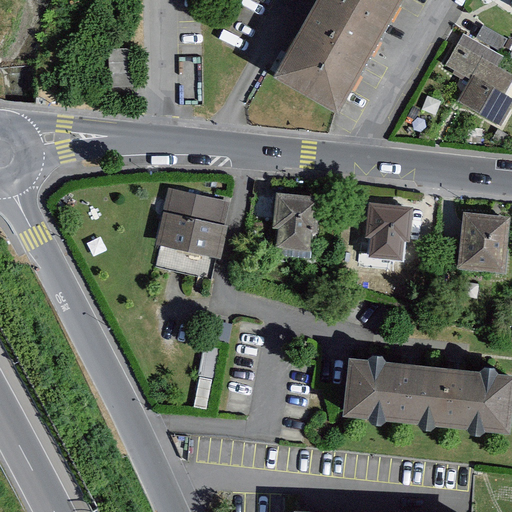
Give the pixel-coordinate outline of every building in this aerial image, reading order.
[(399,0),(323,0),(277,80),(333,113),(399,0)] [(500,54),(467,36),(449,68),(474,81),(462,102),(497,122),(511,94),(511,79),(492,68),(500,54)] [(162,243),(220,255),(232,201),(169,187),(157,242),(162,243)] [(280,247),(309,250),(311,235),(318,235),(321,203),(280,198),(276,229),(282,230),(280,247)] [(375,208),(371,252),(407,255),(411,212),(375,208)] [(467,213),(463,263),(502,266),(507,217),(467,213)] [(511,369),(350,352),(344,409),(511,426),(511,413),(511,369)]
